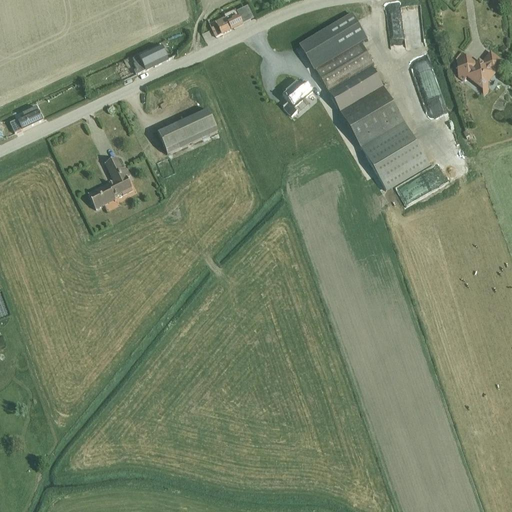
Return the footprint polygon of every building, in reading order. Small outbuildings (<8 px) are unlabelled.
[(411,37),(421,37),(421,4),(411,4),(411,37)] [(216,24),(210,27),(216,40),(254,21),(248,8),(236,13),(235,11),(224,16),(225,19),(215,23),(216,24)] [(316,73),(361,46),(368,42),(353,17),(301,47),(316,73)] [(361,46),(316,73),(388,194),(430,169),(372,69),(375,68),(361,46)] [(139,59),(133,62),(135,66),(134,67),(137,73),(136,73),(138,77),(169,63),(162,48),(149,54),(148,53),(138,58),(139,59)] [(461,55),(456,61),(458,79),(464,83),(467,79),(483,92),(483,97),(483,98),(484,98),(489,92),(488,85),(505,64),(491,53),(483,64),(479,61),(476,65),(466,56),(465,58),(461,55)] [(414,60),(429,115),(446,111),(431,55),(414,60)] [(129,74),(120,78),(124,84),(132,80),(129,74)] [(300,84),(283,98),(289,105),(283,110),(291,119),(298,113),(299,115),(310,105),(306,101),(314,95),(304,84),(302,86),(300,84)] [(17,121),(9,125),(15,136),(44,123),(37,109),(23,116),(26,121),(18,124),(17,121)] [(208,112),(158,135),(168,157),(218,134),(208,112)] [(114,184),(89,197),(96,213),(116,203),(115,200),(122,196),(123,198),(133,193),(127,180),(130,179),(126,170),(123,171),(118,160),(105,167),(114,184)]
